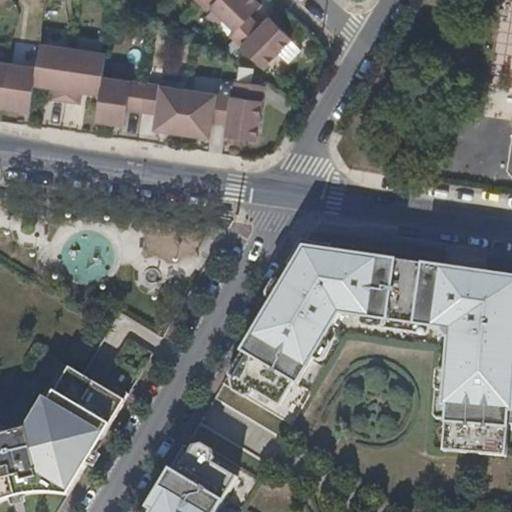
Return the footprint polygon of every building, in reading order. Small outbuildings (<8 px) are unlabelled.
[(196,0),(206,10),(210,6),(234,30),(250,15),(260,4),(255,0),(196,0)] [(234,30),(229,35),(262,68),(291,39),(269,17),(260,26),(250,15),(234,30)] [(71,48),(39,44),(36,67),(33,85),(52,87),(50,99),(65,101),(71,48)] [(105,52),(71,48),(65,101),(79,103),(81,91),(100,94),(102,76),(105,52)] [(36,67),(8,63),(1,107),(29,111),(33,85),(36,67)] [(145,83),(102,76),(100,94),(96,121),(124,125),(126,109),(141,111),(145,83)] [(264,87),(236,82),(233,97),(231,97),(227,124),(225,137),(256,142),(264,87)] [(187,90),(145,83),(141,111),(156,114),(154,129),(180,133),(187,90)] [(187,90),(180,133),(210,137),(212,122),(227,124),(231,97),(187,90)] [(273,300),(223,384),(245,397),(253,395),(255,391),(281,406),(295,382),(299,384),(341,314),(443,328),(442,336),(450,337),(444,405),(448,406),(444,450),(511,457),(511,276),(476,272),(475,276),(465,275),(454,273),(455,269),(305,247),(284,282),(288,285),(283,294),(277,303),(273,300)] [(288,285),(284,282),(273,300),(277,303),(283,294),(288,285)] [(0,502),(4,501),(13,497),(25,495),(42,493),(52,493),(62,494),(69,496),(126,401),(71,367),(35,427),(0,436),(0,502)] [(213,450),(192,437),(146,511),(218,511),(238,478),(213,463),(215,459),(213,450)]
